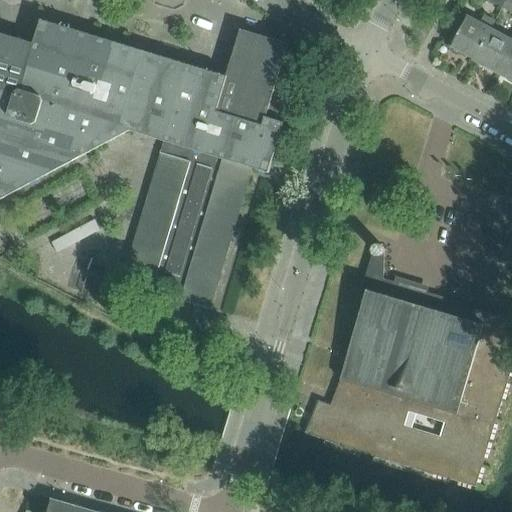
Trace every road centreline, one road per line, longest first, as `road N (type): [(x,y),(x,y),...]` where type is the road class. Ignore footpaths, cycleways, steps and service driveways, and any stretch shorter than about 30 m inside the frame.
road 1 (residential): [(230,511),(362,46)]
road 2 (residential): [(0,460),(27,457),(200,511)]
road 3 (residential): [(511,127),(362,46)]
